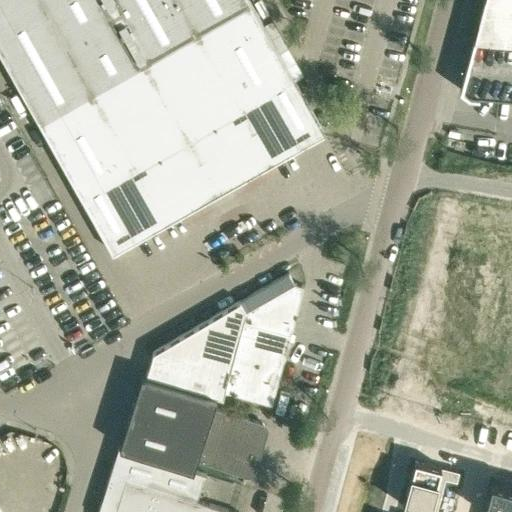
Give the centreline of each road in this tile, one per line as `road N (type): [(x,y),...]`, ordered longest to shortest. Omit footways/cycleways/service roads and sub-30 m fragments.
road 1 (unclassified): [(77,511),(96,380),(121,351),(375,198),(399,195)]
road 2 (residential): [(390,429),(457,176)]
road 3 (unclassified): [(337,417),(399,195)]
road 4 (unclassified): [(399,195),(456,0)]
road 5 (residential): [(390,429),(511,462)]
